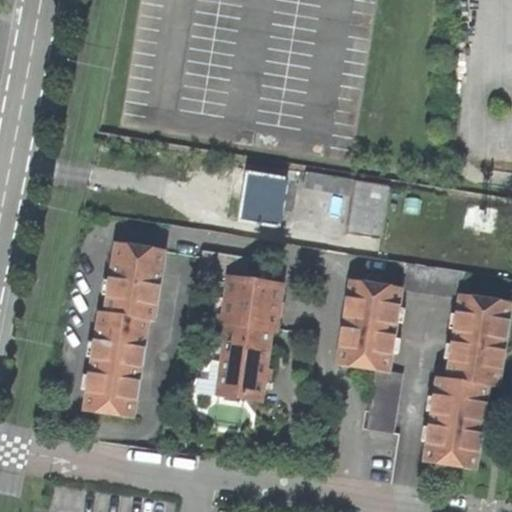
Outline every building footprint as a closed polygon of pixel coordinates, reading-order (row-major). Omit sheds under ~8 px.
[(285,179),(248,173),(241,213),(240,222),(277,228),(285,179)] [(351,232),(381,237),(389,184),(359,179),(351,232)] [(105,314),(149,321),(153,322),(164,252),(116,245),(112,271),(105,314)] [(200,279),(229,283),(230,279),(245,282),(249,257),(204,251),(200,279)] [(406,261),(402,287),(402,289),(460,298),(460,294),(465,270),(406,261)] [(283,287),(245,282),(230,279),(229,283),(223,322),(230,323),(271,329),(276,330),(280,308),(283,287)] [(374,370),(389,372),(395,336),(402,289),(402,287),(350,279),(336,364),(374,370)] [(511,303),(460,294),(460,298),(447,379),(488,386),(499,387),(504,348),(511,303)] [(133,419),(149,321),(105,314),(100,313),(96,336),(84,411),(133,419)] [(226,349),(219,395),(236,398),(261,402),(271,329),(230,323),(226,349)] [(214,399),(219,395),(226,349),(216,348),(214,367),(210,366),(208,380),(201,378),(197,381),(195,393),(199,397),(214,399)] [(402,374),(389,372),(374,370),(369,407),(364,406),(361,426),(366,426),(366,428),(393,432),(402,374)] [(475,471),(488,386),(447,379),(438,377),(423,462),(449,466),(475,471)]
